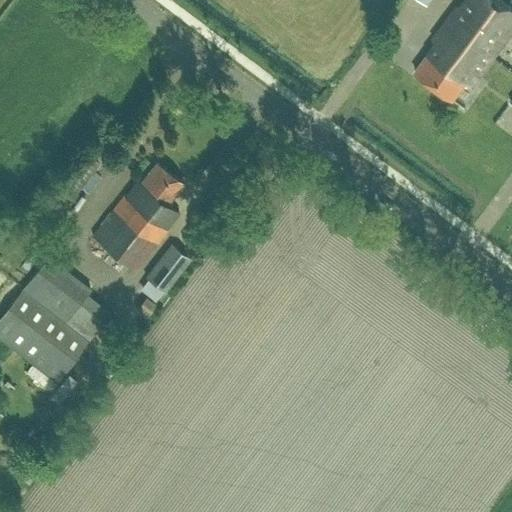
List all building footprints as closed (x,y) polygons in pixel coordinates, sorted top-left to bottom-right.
[(456,4),(444,20),(492,57),(511,30),(511,9),(500,0),(462,0),(459,6),(456,4)] [(471,84),(492,57),(444,20),(431,37),(435,40),(413,69),(451,97),(465,80),(471,84)] [(177,178),(150,157),(123,192),(119,188),(86,231),(132,266),(175,210),(161,199),(177,178)] [(164,291),(189,258),(170,242),(143,276),(164,291)] [(49,388),(54,381),(109,309),(86,292),(90,287),(47,254),(0,314),(0,337),(30,362),(25,370),(49,388)]
